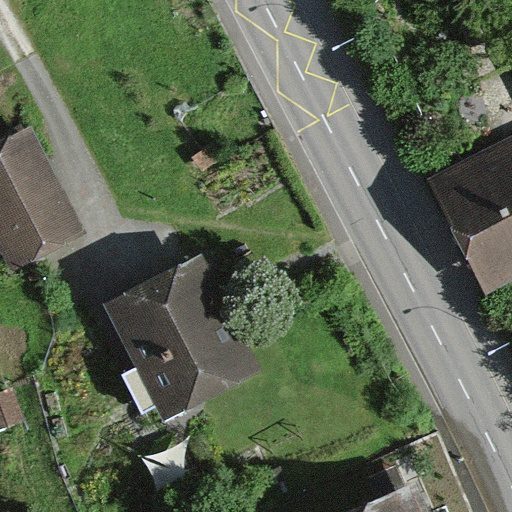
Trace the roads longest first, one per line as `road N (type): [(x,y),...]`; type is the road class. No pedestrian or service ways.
road 1 (secondary): [(266,0),(511,490)]
road 2 (residential): [(0,20),(118,235)]
